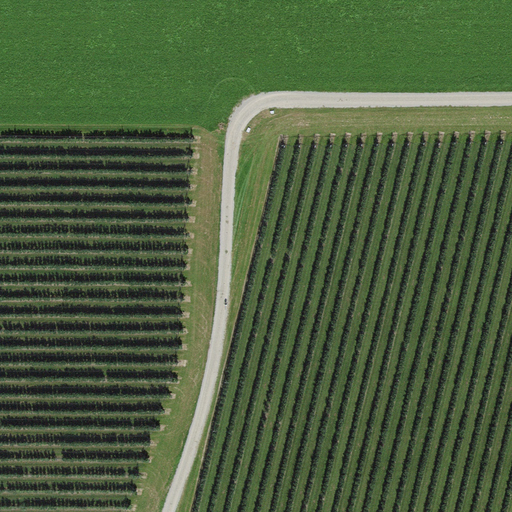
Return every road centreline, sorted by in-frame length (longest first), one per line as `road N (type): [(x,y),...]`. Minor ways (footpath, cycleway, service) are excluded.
road 1 (track): [(283,106),(186,511)]
road 2 (track): [(283,106),(511,102)]
